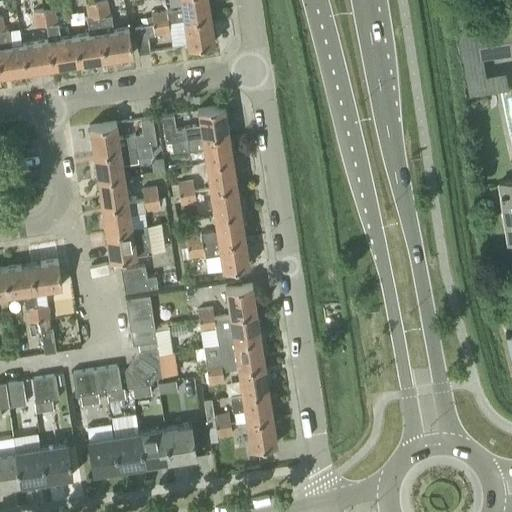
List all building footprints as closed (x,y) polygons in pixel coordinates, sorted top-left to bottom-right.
[(79,62),(106,58),(97,0),(85,2),(88,18),(87,18),(89,33),(75,35),(79,62)] [(107,0),(99,0),(97,0),(106,58),(132,54),(128,27),(112,30),(107,0)] [(184,19),(210,15),(208,0),(180,0),(182,7),(166,10),(150,13),(152,23),(168,21),(184,19)] [(55,7),(44,9),(46,24),(48,39),(53,66),(79,62),(75,35),(60,38),(55,7)] [(35,26),(46,24),(44,9),(33,11),(35,26)] [(511,13),(474,19),(455,22),(464,94),(489,91),(484,56),(511,51),(511,13)] [(0,74),(26,70),(22,43),(10,45),(8,30),(4,30),(2,15),(0,15),(0,74)] [(210,15),(184,19),(188,46),(215,42),(210,15)] [(168,21),(152,23),(152,25),(134,27),(138,53),(150,51),(148,35),(154,34),(154,35),(169,32),(168,21)] [(48,39),(22,43),(26,70),(53,66),(48,39)] [(202,135),(228,131),(224,104),(198,109),(200,125),(184,128),(184,129),(175,130),(172,113),(162,114),(166,141),(171,140),(202,135)] [(89,125),(93,152),(150,143),(155,142),(151,116),(140,118),(143,133),(118,137),(116,121),(89,125)] [(206,162),(232,158),(228,131),(202,135),(171,140),(173,150),(188,148),(188,150),(204,147),(206,162)] [(124,174),(122,163),(138,161),(137,156),(152,154),(150,143),(93,152),(97,178),(124,174)] [(210,188),(237,184),(232,158),(206,162),(210,188)] [(101,205),(128,201),(124,174),(97,178),(101,205)] [(179,193),(194,191),(193,180),(177,182),(179,193)] [(511,180),(499,183),(507,242),(511,241),(511,180)] [(241,211),(237,184),(210,188),(214,215),(241,211)] [(143,199),(159,197),(157,186),(141,188),(143,199)] [(196,202),(194,191),(179,193),(181,204),(196,202)] [(105,232),(133,228),(130,212),(160,208),(159,197),(143,199),(143,200),(129,202),(128,201),(101,205),(105,232)] [(245,237),(241,211),(214,215),(217,230),(185,235),(187,246),(245,237)] [(109,259),(119,257),(137,253),(150,251),(146,226),(133,228),(105,232),(109,259)] [(204,255),(220,253),(223,268),(249,264),(245,237),(187,246),(189,257),(204,255)] [(62,285),(57,258),(31,263),(39,320),(44,352),(55,351),(52,327),(50,327),(49,319),(50,318),(45,288),(62,285)] [(4,267),(8,293),(22,291),(25,306),(28,322),(39,320),(31,263),(4,267)] [(144,265),(121,268),(122,280),(146,277),(144,265)] [(0,294),(8,293),(4,267),(0,267),(0,294)] [(156,275),(146,277),(122,280),(124,292),(157,286),(156,275)] [(252,283),(241,285),(225,288),(229,315),(256,310),(252,283)] [(149,294),(125,298),(127,309),(151,306),(149,294)] [(151,306),(127,309),(129,321),(153,317),(151,306)] [(199,319),(214,317),(212,306),(197,308),(199,319)] [(217,344),(260,337),(256,310),(229,315),(214,317),(199,319),(200,331),(215,329),(217,344)] [(153,317),(129,321),(131,332),(154,329),(153,317)] [(154,329),(131,332),(132,344),(156,340),(154,329)] [(207,372),(222,370),(237,367),(265,363),(260,337),(217,344),(219,356),(205,358),(207,372)] [(132,359),(155,376),(162,375),(157,346),(139,349),(132,359)] [(149,383),(153,377),(154,376),(155,376),(132,359),(125,369),(128,387),(132,386),(149,383)] [(265,363),(237,367),(242,394),(230,396),(269,390),(265,363)] [(106,366),(110,389),(122,387),(118,364),(106,366)] [(98,391),(106,390),(110,389),(106,366),(95,367),(98,391)] [(83,369),(87,393),(97,391),(98,391),(95,367),(83,369)] [(75,395),(80,394),(87,393),(83,369),(71,371),(75,395)] [(222,370),(207,372),(209,384),(224,381),(222,370)] [(55,373),(43,375),(47,399),(51,398),(59,397),(55,373)] [(32,377),(35,397),(34,401),(47,399),(43,375),(32,377)] [(177,390),(175,380),(157,383),(159,393),(177,390)] [(149,383),(132,386),(133,396),(151,394),(149,383)] [(122,387),(110,389),(106,390),(108,400),(123,398),(122,387)] [(269,390),(230,396),(233,411),(244,410),(246,420),(273,416),(269,390)] [(87,393),(80,394),(81,404),(99,402),(97,391),(87,393)] [(34,401),(36,412),(52,409),(51,398),(47,399),(34,401)] [(214,415),(215,425),(231,423),(229,412),(214,415)] [(246,420),(250,447),(277,443),(273,416),(246,420)] [(196,456),(196,455),(191,422),(164,426),(169,460),(195,456),(196,456)] [(232,433),(231,423),(215,425),(217,436),(232,433)] [(144,463),(169,460),(164,426),(139,430),(144,463)] [(139,430),(114,434),(119,467),(144,463),(139,430)] [(94,471),(119,467),(114,434),(87,438),(92,472),(94,472),(94,471)] [(67,441),(41,445),(46,479),(71,475),(73,475),(67,441)] [(21,482),(46,479),(41,445),(16,449),(21,482)] [(16,449),(0,451),(0,485),(21,482),(16,449)]
